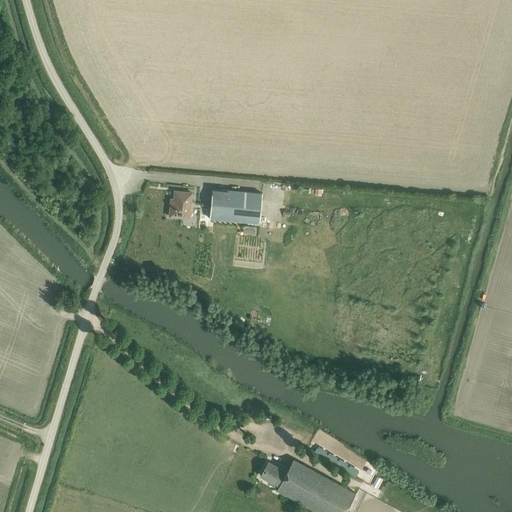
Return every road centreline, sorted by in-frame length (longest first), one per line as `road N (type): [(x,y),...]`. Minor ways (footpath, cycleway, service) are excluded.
road 1 (tertiary): [(49,436),(118,212),(115,180),(44,61),(25,0)]
road 2 (unknown): [(115,180),(262,185),(274,198),(274,227)]
